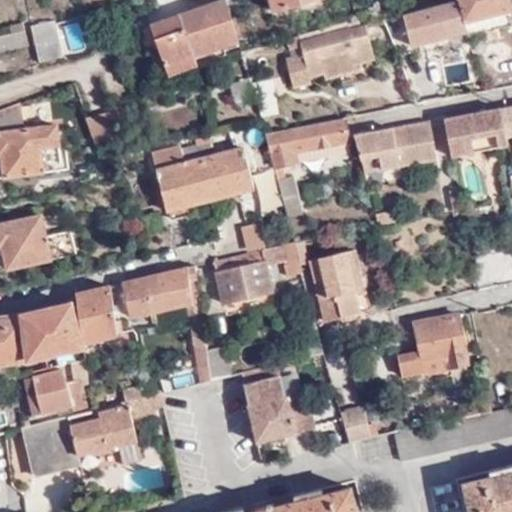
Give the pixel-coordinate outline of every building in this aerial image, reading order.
[(192,0),(196,10),(226,2),(225,0),(192,0)] [(269,0),(273,10),(306,0),(269,0)] [(410,43),(466,28),(464,18),(458,0),(450,0),(403,12),(410,43)] [(458,0),(464,18),(510,6),(507,0),(458,0)] [(167,72),(197,63),(194,52),(237,40),(226,2),(196,10),(154,22),(167,72)] [(372,54),(363,22),(358,23),(356,16),(283,36),(286,48),(300,44),(302,51),(284,56),(292,84),(310,79),(309,74),(324,70),(325,74),(354,65),(353,60),(372,54)] [(41,62),(65,55),(56,19),(32,26),(41,62)] [(22,22),(9,25),(11,33),(0,35),(0,51),(28,44),(22,22)] [(252,92),(263,88),(264,88),(260,72),(247,75),(252,92)] [(233,97),(252,92),(247,75),(229,81),(233,97)] [(252,92),(258,112),(269,109),(263,88),(252,92)] [(25,128),(20,101),(0,109),(0,175),(61,167),(55,124),(25,128)] [(511,103),(500,106),(505,132),(511,130),(511,103)] [(451,152),(507,142),(505,132),(500,106),(444,117),(451,152)] [(285,206),(299,202),(294,179),(290,175),(285,176),(281,162),(348,148),(344,114),(265,131),(285,206)] [(108,115),(87,118),(91,145),(112,142),(108,115)] [(355,133),(364,171),(437,158),(429,119),(355,133)] [(168,209),(211,198),(201,159),(197,144),(182,148),(180,144),(153,152),(168,209)] [(201,159),(211,198),(254,187),(244,146),(201,159)] [(262,211),(280,207),(272,171),(254,175),(262,211)] [(285,206),(288,215),(302,212),(299,202),(285,206)] [(373,212),(376,223),(393,220),(391,209),(373,212)] [(38,214),(0,222),(0,245),(6,268),(74,252),(68,229),(43,235),(38,214)] [(265,247),(259,222),(241,226),(247,252),(261,248),(265,247)] [(303,272),(294,240),(281,244),(285,260),(289,275),(303,272)] [(285,260),(281,244),(265,247),(261,248),(266,266),(285,260)] [(261,248),(247,252),(214,259),(224,303),(272,290),(266,266),(261,248)] [(352,248),(344,250),(354,293),(363,291),(352,248)] [(354,293),(344,250),(311,259),(326,317),(358,309),(354,293)] [(204,342),(195,264),(126,280),(133,317),(186,304),(192,343),(204,342)] [(118,331),(109,285),(74,291),(83,337),(118,331)] [(78,346),(70,302),(18,311),(26,356),(78,346)] [(18,311),(0,314),(0,359),(26,356),(18,311)] [(466,362),(457,312),(414,321),(419,349),(397,353),(401,374),(424,369),(424,372),(466,362)] [(305,356),(324,351),(318,326),(298,330),(305,356)] [(197,381),(209,379),(205,349),(204,342),(192,343),(197,381)] [(209,379),(230,373),(224,344),(205,349),(209,379)] [(33,372),(66,363),(65,356),(31,364),(33,372)] [(87,383),(85,359),(74,361),(77,380),(66,382),(62,370),(33,377),(42,413),(85,402),(83,393),(81,394),(78,385),(87,383)] [(248,403),(256,440),(313,428),(304,390),(283,394),(276,362),(241,370),(248,403)] [(42,413),(33,377),(24,379),(33,415),(42,413)] [(154,392),(151,381),(89,395),(90,409),(101,406),(154,392)] [(157,403),(154,392),(101,406),(102,414),(69,424),(66,415),(22,427),(35,475),(80,464),(76,454),(136,439),(131,422),(129,411),(151,405),(157,403)] [(465,406),(467,415),(490,409),(489,399),(465,406)] [(154,417),(151,405),(129,411),(131,422),(154,417)] [(340,412),(347,441),(369,437),(363,407),(340,412)] [(511,417),(509,407),(394,434),(400,458),(511,432),(511,417)] [(511,511),(511,470),(463,482),(469,511),(511,511)] [(354,511),(348,486),(242,511),(354,511)]
